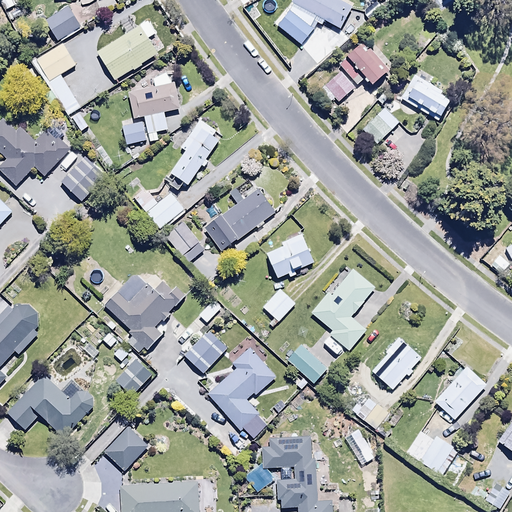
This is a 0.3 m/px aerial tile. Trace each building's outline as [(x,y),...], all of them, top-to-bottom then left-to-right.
[(323,22),(339,30),(350,6),(337,0),(292,0),(291,5),(314,16),(312,21),(321,26),(323,22)] [(61,43),(80,30),(65,7),(43,22),(56,42),(59,40),(61,43)] [(289,11),(275,27),(299,46),(312,30),(289,11)] [(153,35),(145,21),(95,53),(112,81),(131,70),(133,72),(142,66),(141,64),(156,55),(146,39),(153,35)] [(344,58),(337,64),(355,86),(362,80),(368,87),(387,71),(362,42),(343,58),(344,58)] [(74,66),(60,44),(30,63),(37,75),(39,74),(49,91),(42,95),(49,107),(58,101),(83,142),(92,136),(79,114),(82,112),(83,114),(91,109),(87,103),(79,108),(59,75),(74,66)] [(419,70),(414,78),(413,77),(399,101),(437,122),(448,102),(439,97),(441,93),(429,86),(433,78),(419,70)] [(336,104),(352,89),(337,72),(315,92),(326,105),(332,99),(336,104)] [(143,122),(148,142),(148,144),(157,142),(155,133),(166,130),(163,113),(177,110),(172,84),(164,73),(151,80),(153,88),(127,93),(133,119),(142,117),(143,122)] [(373,148),(398,124),(383,109),(359,133),(373,148)] [(0,154),(6,160),(0,166),(0,174),(14,188),(30,171),(40,181),(69,150),(59,141),(63,137),(56,130),(48,139),(42,133),(34,142),(17,126),(14,130),(1,118),(0,119),(0,154)] [(148,142),(143,122),(132,124),(131,119),(120,122),(125,146),(129,145),(130,149),(136,148),(136,144),(148,142)] [(168,184),(167,186),(176,191),(181,183),(187,187),(200,166),(203,168),(208,161),(206,160),(217,141),(211,137),(214,132),(198,122),(180,150),(183,152),(164,181),(168,184)] [(105,178),(84,158),(59,183),(80,204),(105,178)] [(202,228),(203,229),(219,253),(275,215),(257,189),(243,200),(236,190),(228,196),(235,205),(202,228)] [(142,194),(141,193),(141,192),(133,198),(133,199),(157,231),(165,225),(167,228),(180,218),(178,215),(183,211),(170,193),(156,203),(147,191),(142,194)] [(0,224),(11,213),(0,203),(0,224)] [(182,224),(164,237),(185,265),(203,251),(182,224)] [(282,247),(265,254),(275,279),(287,274),(288,278),(295,276),(293,272),(313,263),(301,235),(280,244),(282,247)] [(511,244),(503,250),(511,266),(511,244)] [(329,297),(326,295),(310,315),(330,332),(327,336),(348,353),(366,330),(350,318),(373,289),(350,270),(329,297)] [(116,293),(107,302),(102,297),(97,302),(131,336),(125,342),(137,354),(144,348),(146,350),(161,336),(153,327),(159,321),(161,323),(169,315),(168,313),(184,298),(174,287),(170,291),(154,275),(145,284),(147,286),(127,304),(116,293)] [(261,308),(272,318),(277,323),(293,305),(277,290),(261,308)] [(0,384),(6,378),(0,372),(0,365),(13,352),(18,356),(38,335),(34,331),(38,328),(37,314),(28,306),(14,308),(11,311),(0,300),(0,384)] [(212,301),(197,317),(206,325),(220,309),(212,301)] [(385,357),(371,372),(391,391),(405,376),(406,377),(411,372),(409,370),(420,359),(397,338),(382,354),(385,357)] [(98,354),(88,344),(81,350),(91,360),(98,354)] [(299,345),(285,361),(313,385),(327,369),(299,345)] [(127,355),(119,347),(111,355),(120,363),(127,355)] [(205,394),(207,395),(239,432),(258,416),(246,401),(253,395),(254,397),(275,378),(248,348),(231,363),(235,368),(205,394)] [(152,377),(135,360),(113,382),(130,399),(152,377)] [(466,368),(433,402),(453,421),(486,386),(466,368)] [(44,375),(5,413),(24,431),(38,416),(63,439),(91,409),(91,399),(84,392),(76,393),(68,401),(44,375)] [(511,419),(496,443),(511,453),(511,419)] [(147,447),(127,428),(102,453),(122,472),(147,447)] [(420,432),(405,454),(440,477),(456,453),(452,450),(453,449),(435,437),(432,440),(420,432)] [(267,447),(260,448),(261,470),(293,469),(293,480),(276,481),(277,500),(280,500),(280,510),(296,509),(295,511),(330,511),(330,500),(316,501),(314,458),(310,459),(309,437),(267,439),(267,447)] [(197,511),(197,483),(119,487),(120,511),(197,511)] [(495,484),(484,501),(498,510),(509,493),(495,484)] [(474,486),(468,494),(481,503),(487,495),(474,486)]
